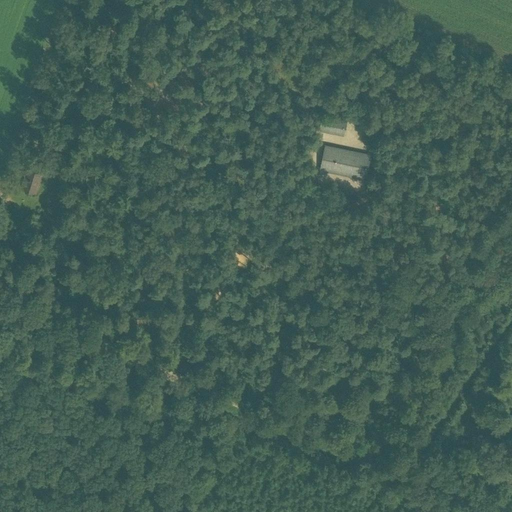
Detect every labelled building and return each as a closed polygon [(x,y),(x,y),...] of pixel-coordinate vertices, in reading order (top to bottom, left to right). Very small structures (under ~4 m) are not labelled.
[(344,136),(347,120),(322,115),(319,131),(344,136)] [(377,125),(367,123),(364,143),(374,145),(377,125)] [(364,177),(368,156),(326,147),(322,168),(364,177)] [(49,157),(47,162),(56,165),(59,153),(50,151),(49,157)] [(45,175),(47,168),(33,164),(31,170),(27,168),(21,188),(36,193),(42,174),(45,175)] [(277,277),(283,273),(273,259),(268,263),(277,277)]
